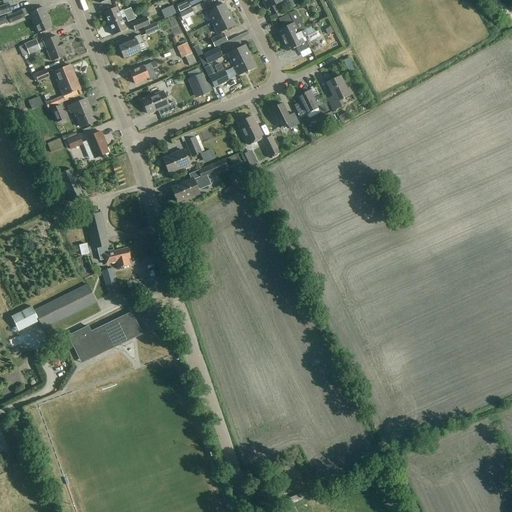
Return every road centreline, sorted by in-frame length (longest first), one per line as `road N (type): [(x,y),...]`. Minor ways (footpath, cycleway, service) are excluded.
road 1 (unclassified): [(248,511),(132,144)]
road 2 (residential): [(132,144),(282,82)]
road 3 (unclassified): [(132,144),(74,0)]
